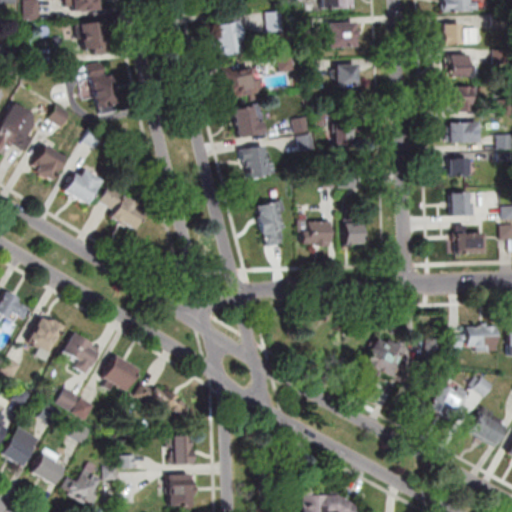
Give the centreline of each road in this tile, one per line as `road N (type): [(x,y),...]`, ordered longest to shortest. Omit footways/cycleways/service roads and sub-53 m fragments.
road 1 (residential): [(511,500),(273,371),(0,200)]
road 2 (residential): [(0,240),(264,407),(450,511)]
road 3 (residential): [(266,511),(264,391),(170,0)]
road 4 (residential): [(134,0),(225,378),(229,511)]
road 5 (residential): [(511,281),(253,291),(186,313)]
road 6 (residential): [(408,285),(396,0)]
